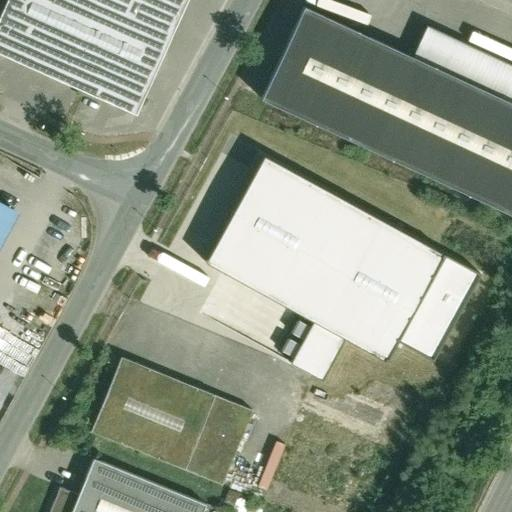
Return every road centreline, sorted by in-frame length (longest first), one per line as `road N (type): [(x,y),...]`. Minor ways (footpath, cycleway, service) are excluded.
road 1 (residential): [(135,203),(0,452)]
road 2 (residential): [(249,0),(135,203)]
road 3 (residential): [(135,203),(0,141)]
